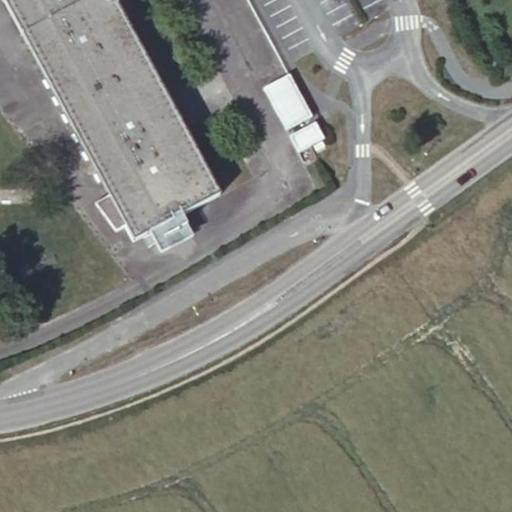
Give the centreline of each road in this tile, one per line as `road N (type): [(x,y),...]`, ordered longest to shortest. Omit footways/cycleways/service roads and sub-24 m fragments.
road 1 (tertiary): [(511,130),(349,250),(193,347),(80,394),(0,415)]
road 2 (track): [(0,441),(166,391),(249,350),(401,243),(430,213)]
